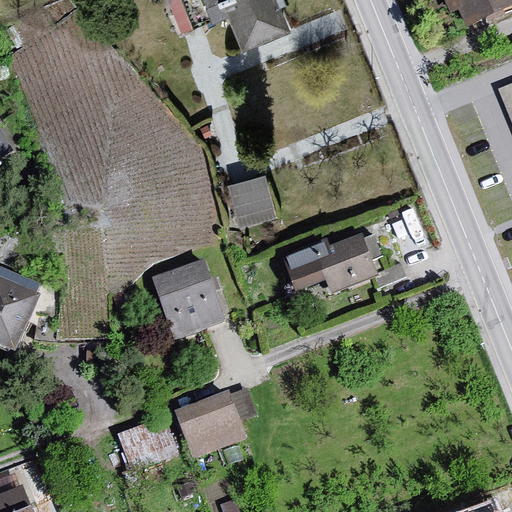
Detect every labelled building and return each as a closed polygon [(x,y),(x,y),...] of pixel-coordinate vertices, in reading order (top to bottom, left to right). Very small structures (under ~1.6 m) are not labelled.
[(269,0),(197,0),(208,26),(229,18),(238,50),(284,38),(269,0)] [(511,0),(439,0),(448,16),(459,18),(466,35),(511,10),(511,0)] [(511,88),(498,94),(511,128),(511,88)] [(0,163),(12,156),(0,135),(0,163)] [(265,178),(224,188),(235,231),(277,222),(265,178)] [(361,239),(285,262),(294,296),(324,288),(329,301),(376,280),(369,266),(380,261),(375,241),(363,245),(361,239)] [(205,267),(151,282),(171,348),(226,326),(205,267)] [(39,302),(0,284),(0,354),(14,361),(39,302)] [(227,395),(172,417),(189,464),(247,446),(227,395)] [(165,419),(117,440),(133,475),(179,464),(165,419)] [(31,511),(23,491),(0,499),(0,511),(31,511)] [(500,511),(496,500),(457,511),(500,511)]
